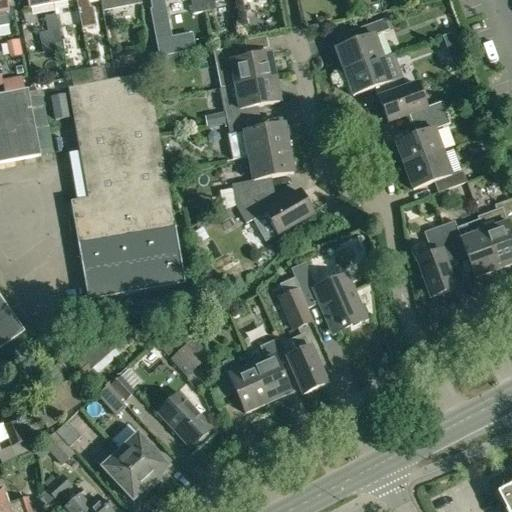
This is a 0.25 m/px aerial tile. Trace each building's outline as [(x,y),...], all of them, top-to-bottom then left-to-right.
[(51,6),(50,0),(25,0),(28,11),(51,6)] [(78,13),(82,35),(93,33),(92,29),(95,28),(91,10),(88,11),(86,0),(74,0),(75,2),(78,13)] [(204,13),(201,0),(189,0),(192,16),(204,13)] [(201,0),(204,13),(215,11),(214,4),(223,2),(222,0),(201,0)] [(166,8),(152,11),(150,11),(159,59),(196,52),(193,35),(172,39),(166,8)] [(47,34),(39,36),(41,49),(61,45),(55,19),(45,21),(47,34)] [(384,21),(361,29),(344,36),(347,46),(335,51),(344,74),(382,60),(373,37),(388,32),(384,21)] [(220,90),(274,80),(269,55),(242,61),(240,48),(213,53),(217,75),(220,90)] [(382,60),(344,74),(352,98),(378,88),(382,99),(405,90),(402,79),(396,81),(388,58),(382,60)] [(92,86),(106,83),(103,68),(89,71),(92,86)] [(92,86),(89,71),(70,75),(73,89),(74,89),(92,86)] [(71,204),(78,245),(88,302),(162,289),(183,286),(173,229),(174,229),(147,75),(67,90),(87,201),(71,204)] [(279,104),(274,80),(220,90),(223,105),(225,114),(227,126),(254,121),(252,110),(258,108),(279,104)] [(405,90),(382,99),(379,100),(387,124),(414,114),(417,125),(445,115),(441,104),(425,110),(417,86),(405,90)] [(0,164),(50,155),(45,126),(34,128),(27,91),(0,95),(0,164)] [(63,98),(50,100),(53,122),(67,119),(63,98)] [(207,129),(219,127),(217,115),(206,117),(207,129)] [(449,126),(445,115),(417,125),(421,135),(395,145),(404,169),(442,154),(433,131),(449,126)] [(283,126),(262,130),(256,132),(254,121),(227,126),(231,146),(234,161),(248,159),(288,151),(283,126)] [(235,208),(268,196),(265,181),(293,176),(288,151),(248,159),(252,183),(231,187),(235,208)] [(450,178),(442,154),(404,169),(412,192),(438,182),(442,193),(466,184),(462,173),(450,178)] [(265,243),(277,236),(312,216),(299,194),(275,208),(268,196),(235,208),(245,225),(253,221),(265,243)] [(498,228),(484,233),(498,271),(511,265),(511,237),(511,236),(511,202),(511,201),(499,206),(501,211),(493,214),(498,228)] [(443,228),(454,258),(464,254),(474,280),(498,271),(484,233),(479,221),(456,229),(454,224),(443,228)] [(454,258),(443,228),(432,231),(434,238),(426,241),(431,256),(417,262),(430,300),(454,291),(443,261),(454,258)] [(210,289),(208,274),(197,276),(199,290),(210,289)] [(315,292),(323,309),(334,335),(363,322),(345,280),(315,292)] [(279,300),(292,331),(311,323),(297,292),(279,300)] [(0,351),(23,336),(0,301),(0,351)] [(173,329),(155,345),(166,357),(184,341),(173,329)] [(286,359),(289,366),(303,397),(326,387),(305,339),(282,349),(287,359),(286,359)] [(287,359),(282,349),(279,340),(259,349),(265,362),(251,368),(267,406),(290,396),(279,370),(289,366),(286,359),(287,359)] [(104,342),(73,368),(86,383),(116,356),(104,342)] [(193,344),(172,362),(185,377),(199,365),(192,358),(200,351),(193,344)] [(56,358),(41,365),(47,376),(56,372),(59,377),(64,374),(56,358)] [(221,365),(222,368),(213,372),(218,397),(233,390),(244,416),(267,406),(251,368),(238,374),(232,361),(221,365)] [(119,379),(110,387),(123,402),(133,393),(119,379)] [(106,388),(97,397),(116,418),(125,409),(106,388)] [(156,413),(165,423),(189,449),(197,443),(200,443),(206,437),(207,434),(210,430),(186,404),(177,394),(156,413)] [(67,424),(55,434),(69,449),(80,439),(67,424)] [(1,427),(0,427),(0,442),(6,440),(14,459),(29,453),(36,450),(31,439),(22,443),(15,425),(2,430),(1,427)] [(42,446),(61,467),(73,456),(54,435),(42,446)] [(120,454),(152,489),(161,480),(159,477),(167,469),(138,437),(120,454)] [(144,497),(152,489),(120,454),(113,446),(95,462),(132,502),(141,494),(144,497)] [(61,478),(54,485),(63,496),(71,489),(61,478)] [(56,502),(63,496),(54,485),(46,492),(56,502)] [(511,511),(511,487),(496,496),(504,511),(511,511)] [(71,504),(78,511),(106,511),(95,499),(92,502),(84,493),(71,504)]
